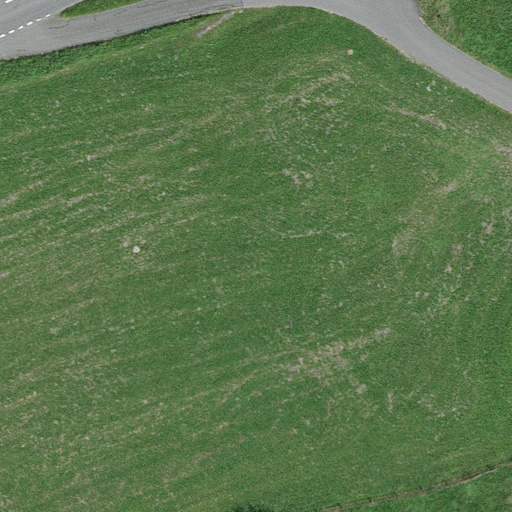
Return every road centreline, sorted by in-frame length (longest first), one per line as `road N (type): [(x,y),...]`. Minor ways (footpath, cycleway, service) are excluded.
road 1 (residential): [(208,0),(46,39),(25,37),(4,8)]
road 2 (residential): [(511,93),(437,55),(360,0)]
